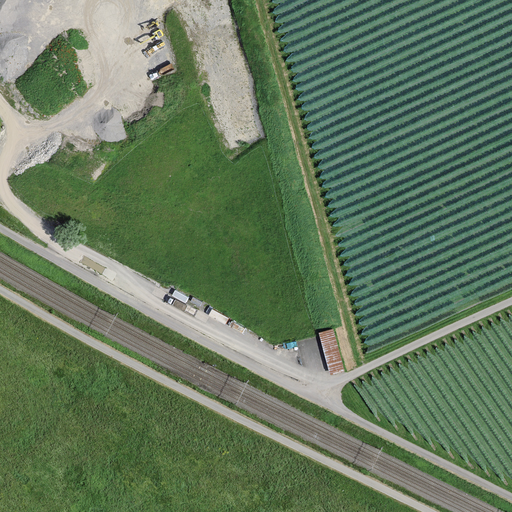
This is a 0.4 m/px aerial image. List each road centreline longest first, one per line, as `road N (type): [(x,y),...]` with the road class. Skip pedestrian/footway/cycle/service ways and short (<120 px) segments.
road 1 (unclassified): [(0,289),(428,511)]
road 2 (unclassified): [(0,228),(311,396)]
road 3 (unclassified): [(311,396),(511,498)]
road 4 (unclassified): [(311,396),(511,301)]
